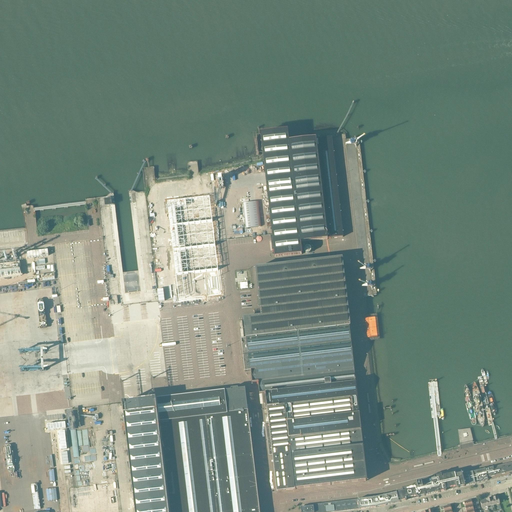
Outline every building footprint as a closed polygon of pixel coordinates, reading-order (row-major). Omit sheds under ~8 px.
[(287,133),(261,136),(261,141),(262,147),(264,163),(272,239),(271,239),(272,253),(274,253),(274,258),(302,255),(300,243),(328,240),(328,239),(343,237),(339,205),(338,198),(338,194),(336,174),(332,138),(319,139),(316,140),(289,143),(287,133)] [(209,198),(167,202),(178,300),(221,295),(209,198)] [(258,202),(243,203),(245,229),(261,227),(258,202)] [(158,223),(150,223),(151,238),(160,237),(158,223)] [(113,244),(106,245),(107,259),(111,259),(112,267),(116,266),(113,244)] [(47,250),(27,253),(27,259),(48,256),(47,250)] [(245,338),(241,339),(245,372),(251,371),(252,383),(258,382),(259,394),(262,393),(263,404),(265,403),(265,408),(267,408),(269,423),(266,423),(269,455),(273,454),(277,491),(281,491),(356,482),(366,481),(366,475),(360,429),(362,429),(361,424),(360,425),(358,404),(355,379),(352,358),(349,327),(350,327),(342,259),(255,269),(260,309),(254,310),(255,317),(250,318),(250,317),(246,318),(246,319),(243,319),(245,338)] [(0,278),(22,276),(20,261),(0,263),(0,278)] [(3,358),(3,366),(13,366),(13,357),(3,358)] [(125,403),(122,403),(129,459),(135,511),(259,511),(259,510),(259,509),(258,501),(247,411),(249,411),(248,406),(247,406),(245,389),(238,389),(237,388),(231,389),(231,390),(224,391),(208,393),(207,391),(202,392),(202,394),(152,400),(125,403)] [(64,431),(59,432),(61,450),(67,449),(64,431)] [(300,511),(338,511),(359,510),(360,509),(375,507),(375,508),(376,508),(376,507),(377,507),(382,506),(384,506),(385,506),(386,506),(386,505),(398,502),(398,503),(399,502),(399,503),(400,502),(401,502),(404,501),(405,501),(406,501),(417,498),(419,498),(419,497),(423,496),(424,497),(425,496),(438,493),(439,493),(439,492),(440,492),(443,491),(444,491),(444,492),(445,491),(457,488),(458,488),(459,488),(459,487),(462,487),(463,487),(464,487),(464,486),(465,486),(474,484),(475,484),(488,481),(508,476),(509,475),(511,475),(511,474),(511,462),(485,469),(463,474),(462,473),(455,475),(455,473),(441,476),(441,475),(437,476),(433,477),(434,479),(421,482),(415,484),(415,486),(402,489),(402,491),(383,496),(382,496),(380,496),(379,497),(375,497),(306,506),(306,507),(300,507),(300,511)] [(493,505),(491,498),(485,499),(486,500),(487,507),(488,507),(491,506),(491,509),(492,508),(492,511),(493,511),(495,511),(493,505)] [(486,500),(480,502),(482,509),(488,508),(488,507),(487,507),(486,500)] [(477,509),(480,509),(478,502),(476,502),(476,504),(475,505),(475,507),(473,508),(472,505),(465,507),(466,511),(476,510),(477,509)]
